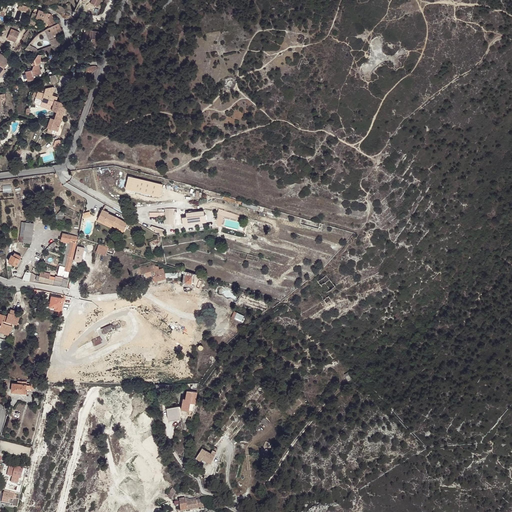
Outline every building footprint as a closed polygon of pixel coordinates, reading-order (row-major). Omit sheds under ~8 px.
[(18,10),(27,12),(29,7),(19,4),(18,10)] [(0,17),(5,19),(9,8),(7,7),(2,5),(0,10),(0,17)] [(51,14),(39,9),(36,18),(47,23),(51,14)] [(58,23),(49,27),(54,39),(55,39),(58,38),(57,37),(58,37),(63,34),(58,23)] [(49,41),(54,39),(49,27),(45,30),(49,41)] [(11,28),(7,38),(15,42),(13,45),(16,46),(18,42),(21,41),(21,39),(21,38),(22,35),(19,32),(11,28)] [(91,38),(93,31),(86,29),(82,43),(90,45),(91,41),(91,38)] [(102,37),(103,33),(93,31),(91,38),(99,40),(100,41),(101,41),(102,41),(103,40),(103,39),(102,38),(102,37)] [(60,43),(58,37),(57,37),(58,38),(55,39),(54,39),(49,41),(51,45),(53,49),(60,43)] [(28,44),(26,49),(35,53),(37,48),(28,44)] [(1,54),(0,55),(0,76),(0,77),(6,70),(4,69),(10,60),(1,54)] [(25,71),(28,80),(34,79),(33,75),(41,73),(39,64),(34,65),(31,69),(25,71)] [(85,67),(87,74),(89,73),(92,74),(93,72),(95,70),(96,69),(97,66),(94,66),(92,66),(85,67)] [(57,82),(55,74),(48,75),(50,83),(57,82)] [(46,88),(46,90),(45,91),(43,98),(40,105),(51,109),(54,99),(51,98),(52,95),(53,92),(55,87),(54,86),(46,88)] [(43,98),(45,91),(38,89),(36,95),(40,97),(43,98)] [(51,109),(56,111),(57,112),(58,111),(61,102),(57,100),(54,99),(51,109)] [(311,109),(300,104),(294,116),(306,120),(311,109)] [(50,117),(46,127),(57,131),(62,116),(59,115),(58,114),(59,111),(58,111),(57,112),(56,111),(53,118),(50,117)] [(29,119),(25,128),(29,130),(33,121),(29,119)] [(128,176),(125,189),(160,196),(163,183),(128,176)] [(10,184),(2,184),(2,193),(11,192),(10,184)] [(102,207),(97,217),(103,220),(104,219),(109,221),(109,220),(113,222),(124,228),(127,221),(112,213),(111,215),(107,213),(109,211),(102,207)] [(172,208),(164,208),(164,211),(163,211),(163,223),(173,223),(172,208)] [(68,209),(66,214),(76,217),(77,212),(68,209)] [(186,216),(186,224),(210,221),(209,213),(208,213),(208,210),(190,212),(190,213),(185,213),(186,216)] [(103,220),(97,217),(96,219),(111,226),(113,222),(109,220),(109,221),(104,219),(103,220)] [(20,221),(18,241),(31,243),(33,222),(20,221)] [(50,275),(50,273),(40,270),(37,282),(65,287),(67,278),(68,279),(74,254),(79,237),(63,233),(61,241),(68,243),(69,243),(70,242),(71,242),(65,266),(62,266),(60,265),(57,275),(55,275),(54,276),(50,275)] [(65,266),(71,242),(70,242),(69,243),(68,243),(62,266),(65,266)] [(107,254),(108,248),(99,245),(96,253),(106,256),(107,254)] [(85,248),(78,246),(74,261),(82,262),(85,248)] [(232,250),(231,253),(239,256),(239,258),(245,260),(245,258),(246,254),(232,250)] [(14,252),(13,254),(11,253),(8,260),(16,265),(21,256),(14,252)] [(246,254),(245,258),(256,262),(258,257),(246,254)] [(162,268),(154,270),(155,272),(156,279),(157,280),(165,278),(164,274),(162,268)] [(184,271),(184,273),(182,285),(193,286),(195,276),(195,274),(184,271)] [(24,272),(21,279),(32,281),(35,275),(24,272)] [(49,307),(53,307),(56,308),(55,310),(60,311),(62,298),(51,296),(50,301),(49,307)] [(241,323),(244,315),(234,311),(231,318),(241,323)] [(17,327),(19,318),(16,317),(9,316),(8,316),(6,322),(3,321),(4,318),(0,317),(0,331),(1,331),(0,334),(0,335),(10,337),(12,328),(11,328),(12,326),(17,327)] [(118,322),(99,330),(101,334),(120,326),(118,322)] [(92,341),(94,346),(102,342),(100,337),(92,341)] [(48,382),(45,381),(42,381),(42,382),(41,382),(38,392),(42,393),(45,394),(48,382)] [(26,385),(18,383),(13,383),(12,391),(25,393),(26,385)] [(193,412),(197,392),(187,390),(185,398),(183,397),(180,410),(193,412)] [(167,407),(168,420),(180,419),(180,406),(167,407)] [(211,453),(205,450),(202,457),(201,457),(210,463),(214,455),(211,453)] [(12,477),(14,467),(8,465),(6,476),(10,477),(12,477)] [(20,479),(21,476),(22,472),(23,469),(14,467),(12,477),(18,479),(20,479)] [(168,495),(172,499),(176,493),(172,489),(168,495)] [(2,493),(1,502),(11,504),(12,499),(14,500),(15,495),(2,493)] [(180,511),(181,511),(187,511),(187,503),(186,499),(179,500),(179,501),(180,505),(180,511)] [(187,503),(187,511),(204,508),(203,503),(203,500),(199,501),(187,503)]
